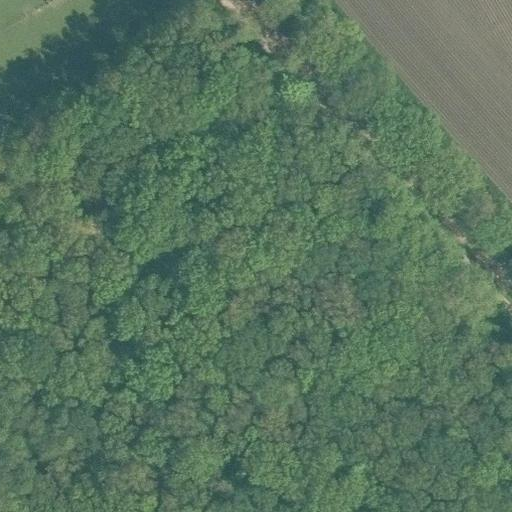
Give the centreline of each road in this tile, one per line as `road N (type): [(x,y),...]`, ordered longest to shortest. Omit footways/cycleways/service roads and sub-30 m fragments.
road 1 (track): [(152,511),(164,489),(191,300),(212,0)]
road 2 (track): [(511,291),(240,0)]
